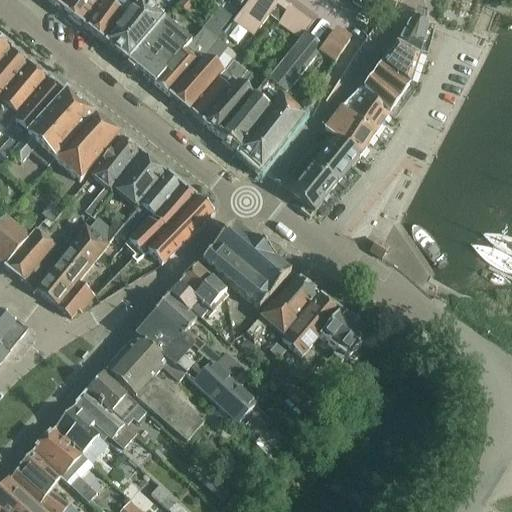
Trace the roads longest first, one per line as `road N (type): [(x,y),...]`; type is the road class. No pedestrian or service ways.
road 1 (residential): [(246,203),(0,12)]
road 2 (residential): [(246,203),(363,69),(410,0)]
road 3 (residential): [(0,466),(172,276)]
road 4 (residential): [(314,248),(419,117),(450,42)]
road 5 (residential): [(488,372),(314,248)]
road 6 (residential): [(172,276),(59,337)]
